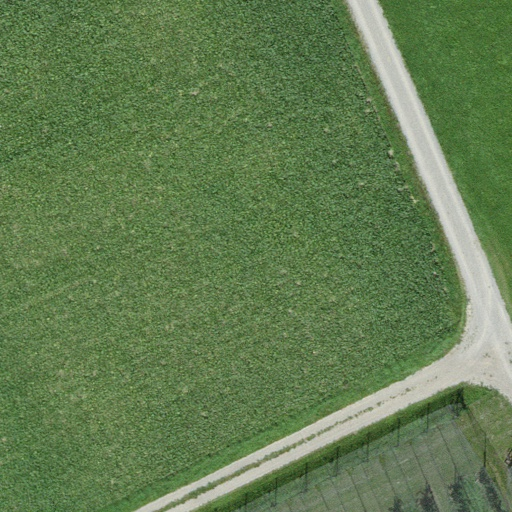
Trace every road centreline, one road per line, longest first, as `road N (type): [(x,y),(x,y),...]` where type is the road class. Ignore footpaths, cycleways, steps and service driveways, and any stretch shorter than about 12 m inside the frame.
road 1 (track): [(370,0),(511,343)]
road 2 (track): [(511,350),(180,511)]
